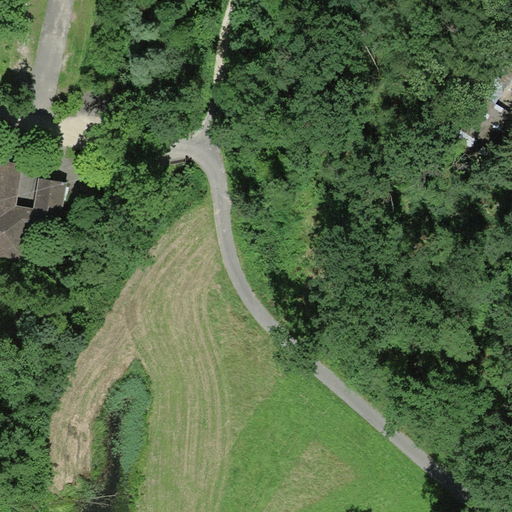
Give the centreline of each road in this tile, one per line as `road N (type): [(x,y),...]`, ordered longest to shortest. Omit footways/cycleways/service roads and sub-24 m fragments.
road 1 (track): [(211,140),(227,247),(252,302),(457,483),(510,511)]
road 2 (track): [(37,121),(171,153),(211,140)]
road 3 (track): [(211,140),(236,0)]
